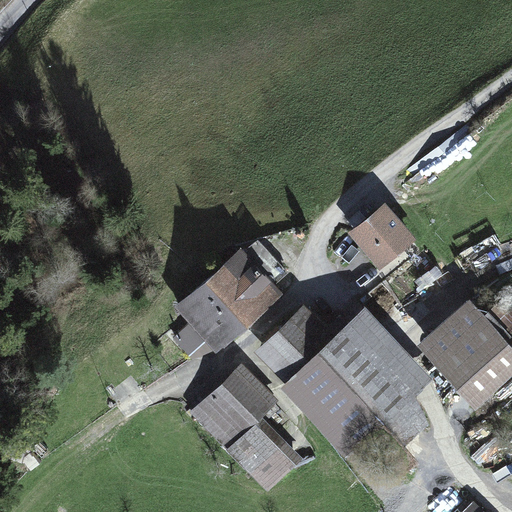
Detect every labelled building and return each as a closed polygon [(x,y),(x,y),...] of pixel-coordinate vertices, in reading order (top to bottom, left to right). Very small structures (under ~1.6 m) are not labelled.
[(385,207),(356,231),(381,262),(410,238),(385,207)] [(219,305),(240,327),(278,293),(270,284),(286,271),(257,239),(235,244),(240,251),(206,281),(224,301),(219,305)] [(224,301),(206,281),(179,305),(192,318),(188,321),(190,323),(180,333),(194,348),(208,335),(218,346),(240,327),(219,305),(224,301)] [(347,321),(411,389),(420,380),(431,370),(365,303),(356,312),(347,321)] [(294,374),(335,333),(311,308),(299,314),(297,313),(280,330),(276,326),(265,337),(268,342),(266,344),(294,374)] [(511,366),(511,349),(484,319),(439,358),(476,399),(511,366)] [(411,389),(347,321),(335,333),(294,374),(356,442),(364,434),(378,450),(407,424),(393,409),(411,389)] [(264,398),(236,369),(192,410),(266,489),(295,462),(254,418),(260,412),(266,419),(279,407),(267,395),(264,398)] [(488,441),(478,464),(497,472),(507,448),(488,441)] [(431,511),(479,511),(484,504),(446,482),(430,511),(431,511)]
